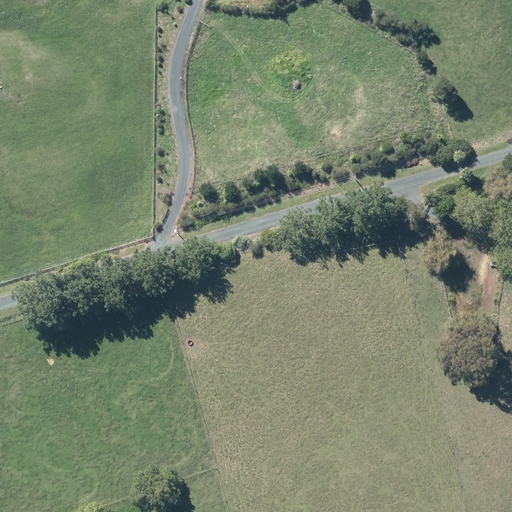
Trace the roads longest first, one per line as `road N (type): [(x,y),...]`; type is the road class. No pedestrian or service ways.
road 1 (unknown): [(206,249),(511,151)]
road 2 (unknown): [(206,249),(205,0)]
road 3 (unknown): [(0,314),(206,249)]
road 4 (unknown): [(395,191),(511,243)]
